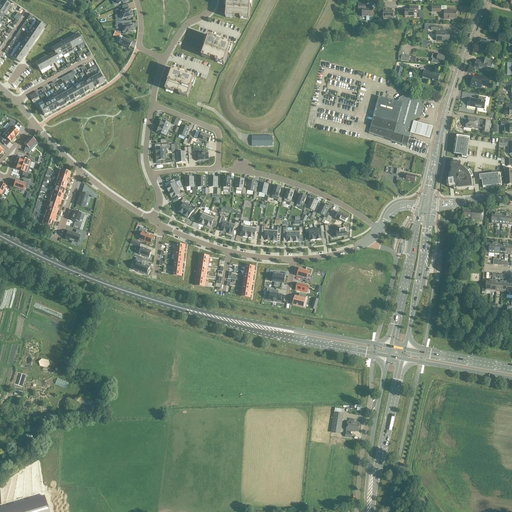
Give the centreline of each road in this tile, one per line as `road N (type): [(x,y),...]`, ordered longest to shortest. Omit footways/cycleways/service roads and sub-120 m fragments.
road 1 (primary): [(270,330),(93,280),(0,236)]
road 2 (secondary): [(425,204),(447,103),(485,0)]
road 3 (residential): [(151,105),(218,139),(216,169),(150,175)]
road 4 (residential): [(378,230),(319,193),(229,170)]
road 5 (secondary): [(404,349),(425,204)]
road 6 (secondary): [(419,216),(391,347)]
road 7 (primary): [(391,347),(270,330)]
road 8 (primary): [(270,330),(389,356)]
road 9 (secondary): [(372,475),(402,359)]
